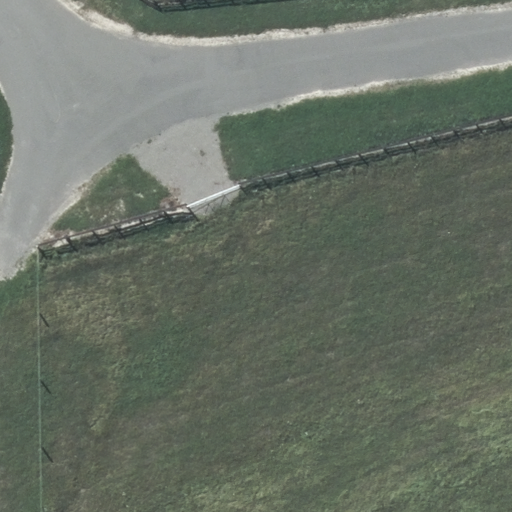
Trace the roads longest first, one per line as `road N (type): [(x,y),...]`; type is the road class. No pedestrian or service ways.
road 1 (residential): [(80,75),(94,84),(189,84),(511,35)]
road 2 (residential): [(80,75),(6,240)]
